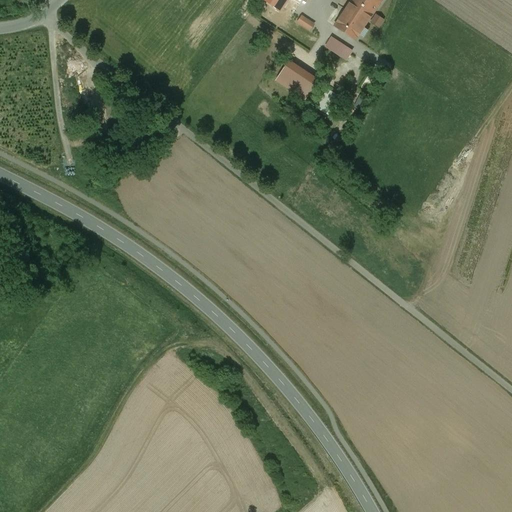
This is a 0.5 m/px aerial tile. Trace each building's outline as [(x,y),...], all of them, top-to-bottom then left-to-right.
[(263,0),(280,10),(286,0),(263,0)] [(286,0),(280,10),(285,14),(291,18),(302,0),(286,0)] [(345,10),(334,27),(355,40),(381,0),(351,0),(345,10)] [(383,20),(376,15),(371,23),(378,28),(383,20)] [(315,25),(301,16),(296,23),(310,32),(315,25)] [(351,53),(330,39),(326,46),(346,60),(351,53)] [(279,62),(280,57),(278,53),(276,49),(272,46),(267,45),(262,46),(258,49),(256,53),(255,58),(256,63),(259,66),(263,69),(268,70),(272,69),(276,66),(279,62)] [(277,70),(296,80),(305,65),(286,54),(277,70)] [(281,83),(292,90),(297,82),(285,75),(281,83)] [(325,88),(314,107),(327,114),(338,95),(325,88)] [(106,105),(94,106),(96,133),(109,132),(106,105)] [(373,192),(371,198),(384,203),(386,197),(373,192)] [(392,210),(382,219),(404,242),(414,233),(392,210)]
